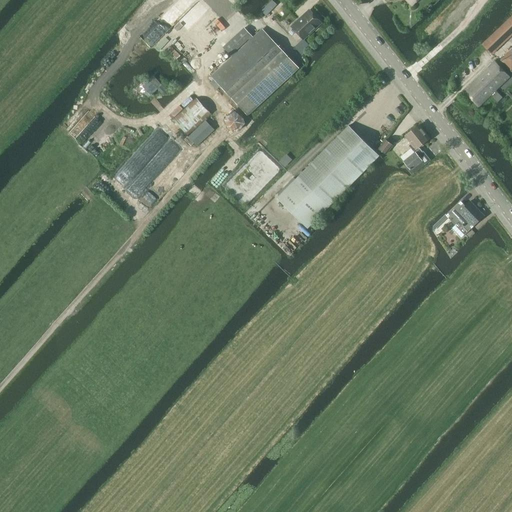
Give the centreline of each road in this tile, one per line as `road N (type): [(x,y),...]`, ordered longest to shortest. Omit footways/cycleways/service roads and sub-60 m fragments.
road 1 (track): [(180,183),(222,136),(218,112),(196,87),(159,124),(117,120),(92,98),(167,0)]
road 2 (track): [(0,387),(180,183),(210,203)]
road 3 (tertiary): [(511,214),(343,0)]
